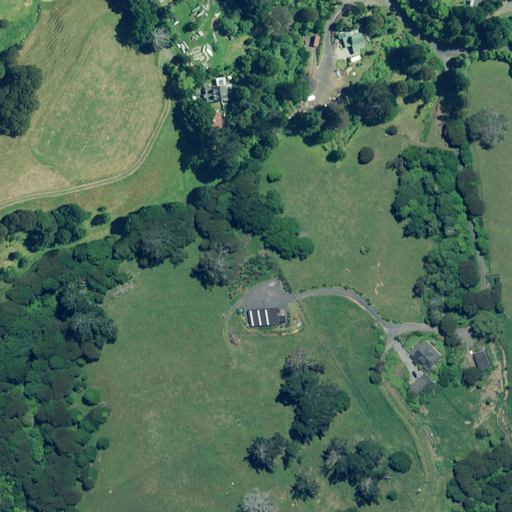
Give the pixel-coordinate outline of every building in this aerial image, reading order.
[(477,2),(469,0),(467,7),(476,9),(477,2)] [(368,39),(364,26),(339,35),(344,48),(350,46),(353,55),(365,51),(362,42),(368,39)] [(226,101),(224,81),(216,81),(217,102),(226,101)] [(221,114),(207,115),(208,130),(222,129),(221,114)] [(423,371),(425,369),(429,372),(443,358),(426,341),(412,356),(416,360),(414,362),(423,371)] [(492,366),(487,351),(475,355),(479,369),(492,366)] [(434,383),(427,374),(410,387),(417,396),(434,383)]
